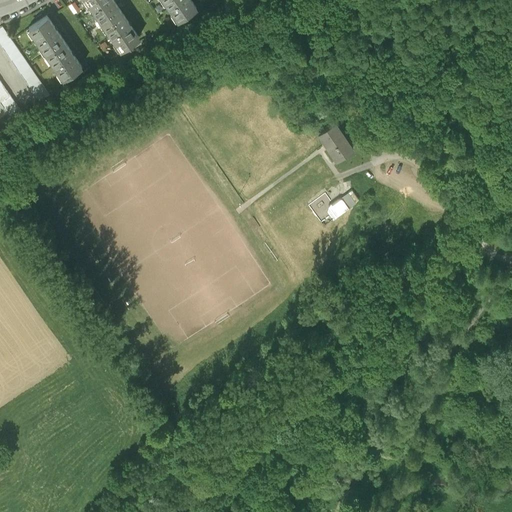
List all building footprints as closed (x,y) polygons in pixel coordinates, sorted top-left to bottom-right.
[(82,0),(99,23),(121,7),(116,0),(82,0)] [(192,0),(162,0),(176,20),(197,6),(192,0)] [(121,7),(99,23),(117,50),(140,34),(121,7)] [(47,15),(26,30),(44,55),(65,40),(47,15)] [(2,29),(0,30),(0,46),(38,102),(48,95),(2,29)] [(65,40),(44,55),(61,79),(82,63),(65,40)] [(0,85),(0,107),(3,112),(13,105),(0,85)] [(356,147),(338,120),(318,133),(337,160),(356,147)] [(308,202),(323,223),(358,198),(350,186),(331,200),(324,190),(308,202)]
